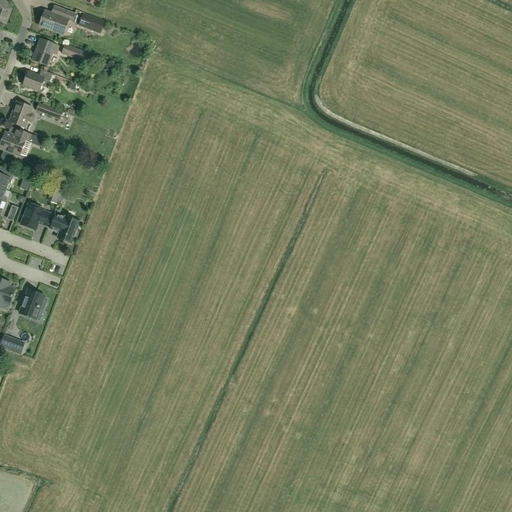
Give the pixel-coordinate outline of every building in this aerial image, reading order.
[(0,0),(0,22),(0,23),(6,25),(12,10),(5,0),(0,0)] [(63,35),(69,21),(72,22),(72,21),(75,22),(78,16),(75,15),(60,9),(57,16),(45,11),(39,26),(63,35)] [(83,15),(78,26),(95,32),(99,21),(83,15)] [(47,66),(52,53),(55,54),(58,47),(40,40),(32,60),(47,66)] [(86,53),(86,52),(65,44),(61,54),(83,62),(86,53)] [(28,72),(23,86),(39,92),(42,85),(47,87),(52,74),(41,70),(39,77),(28,72)] [(76,85),(70,82),(67,88),(74,91),(76,85)] [(17,102),(9,122),(25,128),(27,122),(31,123),(33,122),(35,117),(34,115),(30,114),(32,108),(17,102)] [(63,113),(39,103),(36,111),(54,118),(60,120),(63,113)] [(15,155),(19,156),(20,155),(26,157),(31,144),(41,148),(44,140),(33,136),(19,130),(16,137),(5,133),(0,146),(0,148),(5,151),(2,157),(3,160),(10,162),(12,161),(15,155)] [(5,176),(0,174),(0,188),(7,191),(9,184),(11,185),(16,174),(7,170),(5,176)] [(0,188),(0,201),(2,203),(7,204),(8,200),(4,198),(7,191),(0,188)] [(62,192),(55,189),(52,195),(60,199),(62,192)] [(44,211),(30,205),(22,226),(36,232),(39,224),(48,228),(52,216),(43,212),(44,211)] [(12,220),(20,220),(21,208),(13,207),(12,220)] [(66,220),(56,217),(51,231),(60,234),(58,240),(72,246),(80,224),(66,219),(66,220)] [(9,286),(10,284),(0,279),(0,307),(1,308),(2,303),(9,306),(12,298),(13,296),(12,296),(15,289),(9,286)] [(43,298),(44,296),(28,290),(19,314),(35,320),(39,309),(43,311),(47,300),(43,298)] [(18,341),(4,336),(0,346),(0,347),(14,352),(18,341)]
